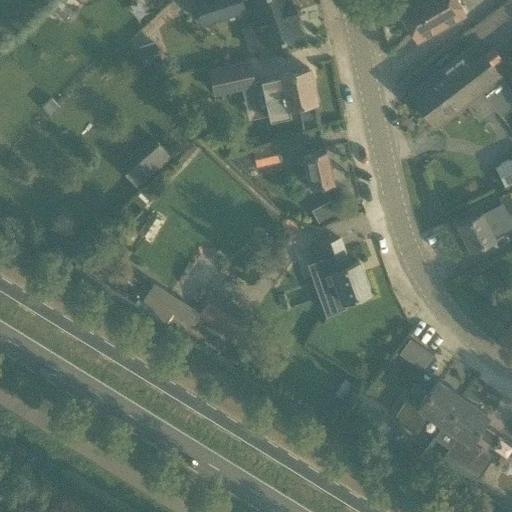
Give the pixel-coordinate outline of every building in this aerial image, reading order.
[(251,7),(263,44),(275,40),(279,44),(287,41),(289,36),(300,32),(294,15),(297,14),(296,12),(293,13),(291,5),(294,4),(293,2),(290,3),(289,0),(194,0),(202,24),(251,7)] [(399,0),(394,3),(416,41),(465,14),(457,0),(399,0)] [(142,47),(138,48),(139,49),(144,65),(160,60),(155,43),(142,47)] [(476,43),(442,69),(453,83),(468,72),(481,90),(480,90),(492,106),(508,94),(510,91),(509,87),(491,63),(496,60),(489,51),(484,55),(476,43)] [(213,95),(255,86),(249,60),(208,69),(213,95)] [(260,79),(267,111),(315,100),(308,68),(260,79)] [(480,90),(481,90),(468,72),(453,83),(442,69),(410,94),(434,125),(480,90)] [(117,165),(134,184),(169,154),(152,135),(117,165)] [(319,135),(298,140),(306,175),(291,179),(293,189),(309,186),(333,181),(326,148),(322,149),(319,135)] [(279,160),(276,145),(244,152),(247,162),(254,160),(255,165),(279,160)] [(511,182),(511,157),(495,166),(504,186),(511,182)] [(511,220),(503,202),(481,212),(458,223),(470,248),(493,237),(493,236),(511,226),(511,220)] [(347,264),(338,238),(315,246),(319,259),(327,257),(332,270),(331,270),(336,284),(326,288),(318,291),(326,314),(345,308),(343,300),(369,291),(358,261),(347,264)] [(210,298),(204,309),(156,281),(145,300),(192,327),(199,315),(232,335),(243,316),(210,298)] [(434,437),(462,397),(436,379),(418,405),(407,397),(392,418),(414,433),(428,414),(443,424),(434,437)] [(477,380),(469,394),(495,408),(503,394),(477,380)] [(462,397),(434,437),(449,447),(444,453),(454,460),(452,463),(442,456),(436,465),(446,472),(444,475),(469,491),(493,457),(469,440),(487,414),(462,397)] [(361,400),(354,412),(366,419),(373,408),(361,400)]
